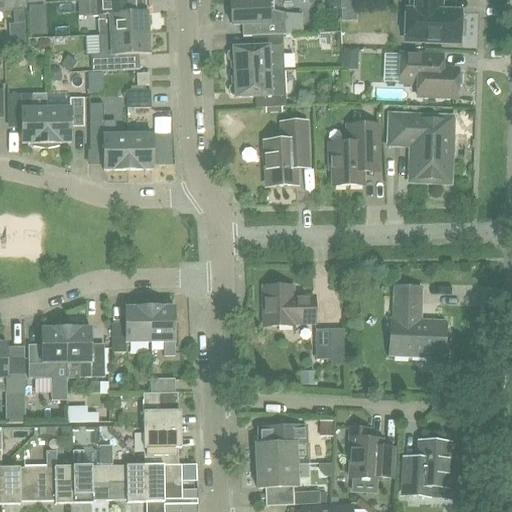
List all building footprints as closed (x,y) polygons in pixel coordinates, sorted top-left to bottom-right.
[(98,17),(99,36),(147,34),(147,28),(151,26),(150,17),(146,15),(146,13),(118,15),(117,0),(98,0),(88,0),(89,17),(98,17)] [(258,0),(230,1),(231,26),(258,24),(258,36),(282,35),(285,35),(284,14),(273,11),(272,0),(258,0)] [(406,11),(405,41),(457,43),(458,35),(461,33),(462,22),(458,20),(459,13),(433,12),(433,0),(410,0),(410,11),(406,11)] [(18,25),(17,42),(34,42),(34,25),(18,25)] [(148,55),(147,34),(99,36),(100,56),(91,56),(91,69),(121,67),(120,56),(148,55)] [(233,62),(233,73),(284,71),(282,35),(258,36),(257,36),(257,47),(232,49),(232,51),(229,52),(227,54),(227,57),(228,59),(230,61),(233,62)] [(356,52),(345,52),(345,70),(356,70),(356,52)] [(417,97),(455,99),(456,87),(460,85),(461,74),(456,72),(456,70),(441,70),(441,56),(400,55),(399,84),(418,85),(417,97)] [(76,64),(66,57),(60,66),(70,73),(76,64)] [(260,97),(260,108),(285,107),(284,71),(233,73),(234,85),(231,86),(229,88),(228,91),(229,94),(231,96),(234,97),(234,99),(260,97)] [(148,74),(136,74),(136,86),(148,86),(148,74)] [(126,91),(126,109),(150,109),(150,91),(126,91)] [(46,149),(45,108),(32,109),(32,94),(7,94),(7,123),(21,123),(21,145),(33,144),(33,147),(44,149),(46,149)] [(45,108),(46,149),(48,149),(59,146),(59,144),(70,144),(70,123),(84,123),(83,99),(69,99),(69,108),(45,108)] [(103,171),(127,171),(127,136),(113,136),(113,121),(103,122),(102,104),(88,105),(89,150),(103,150),(103,171)] [(227,112),(217,122),(229,134),(239,123),(227,112)] [(389,116),(388,149),(389,149),(389,146),(402,146),(406,142),(411,147),(410,148),(409,183),(442,183),(450,176),(452,118),(389,116)] [(282,142),(264,143),(267,187),(295,186),(295,169),(307,168),(305,123),(281,124),(282,142)] [(378,173),(378,157),(377,126),(347,126),(347,127),(351,127),(351,138),(347,138),(348,145),(329,145),(329,170),(332,170),(333,186),(362,186),(362,173),(378,173)] [(127,136),(127,171),(152,170),(152,135),(127,136)] [(263,287),(264,327),(293,327),(293,324),(315,323),(314,298),(292,298),(292,287),(263,287)] [(390,321),(389,356),(443,358),(445,323),(419,322),(420,288),(394,288),(393,321),(390,321)] [(149,343),(149,308),(124,308),(125,329),(111,329),(111,353),(125,353),(125,344),(149,343)] [(149,308),(149,343),(163,343),(163,357),(174,357),(174,308),(149,308)] [(66,379),(66,364),(65,324),(63,324),(52,327),(52,329),(41,330),(41,350),(27,350),(28,374),(28,380),(44,380),(51,380),(51,402),(66,402),(66,379)] [(67,324),(65,324),(66,364),(66,379),(104,378),(104,349),(90,350),(90,329),(79,329),(79,327),(67,324)] [(329,360),(329,331),(315,331),(315,360),(329,360)] [(6,344),(0,344),(0,393),(6,393),(6,407),(24,407),(24,365),(20,365),(7,365),(6,349),(6,344)] [(174,380),(150,380),(150,394),(174,394),(174,380)] [(142,394),(143,431),(180,430),(180,412),(177,412),(177,394),(174,394),(150,394),(142,394)] [(256,467),(307,465),(296,465),(295,444),(306,443),(305,427),(256,429),(257,445),(255,445),(256,467)] [(391,479),(393,455),(393,449),(381,449),(381,441),(368,440),(369,430),(350,429),(348,452),(351,452),(349,479),(379,481),(379,478),(391,479)] [(143,458),(143,467),(144,467),(163,466),(178,466),(177,449),(181,449),(180,430),(143,431),(143,458)] [(419,443),(418,459),(404,459),(403,496),(430,498),(430,488),(446,488),(447,474),(457,474),(458,458),(448,458),(448,444),(419,443)] [(54,505),(73,505),(72,468),(56,468),(56,466),(57,466),(57,452),(45,452),(46,468),(36,468),(37,502),(54,502),(54,505)] [(72,468),(73,505),(92,504),(92,502),(109,501),(108,467),(83,468),(83,452),(72,452),(73,468),(72,468)] [(307,465),(256,467),(257,490),(297,488),(297,478),(308,478),(307,465)] [(145,504),(163,503),(163,501),(181,500),(181,485),(181,481),(196,481),(195,466),(181,466),(178,466),(163,466),(144,467),(145,504)] [(144,467),(143,467),(108,467),(109,501),(126,501),(126,504),(145,504),(144,467)] [(36,468),(1,469),(0,469),(1,506),(20,506),(20,503),(37,502),(36,468)] [(294,506),(320,504),(319,492),(293,493),(294,506)]
